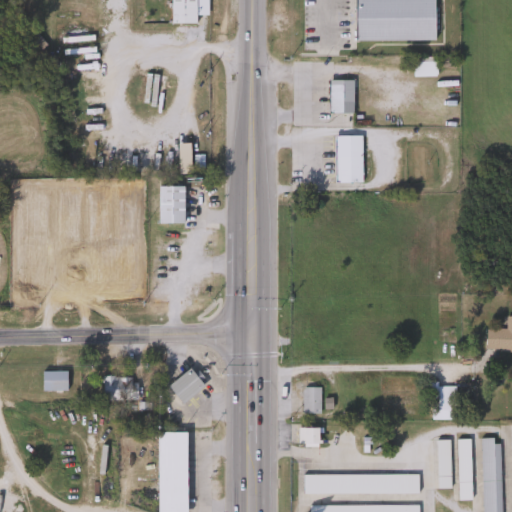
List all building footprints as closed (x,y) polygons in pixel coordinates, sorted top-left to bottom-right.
[(192,0),(192,23),(167,23),(167,0),(192,0)] [(329,10),(329,1),(320,1),(320,0),(347,0),(347,3),(338,3),(338,10),(329,10)] [(433,62),(432,76),(409,76),(410,62),(433,62)] [(350,80),(349,113),(325,113),(325,80),(350,80)] [(359,182),(331,182),(331,136),(359,136),(359,182)] [(156,224),(156,187),(180,187),(180,224),(156,224)] [(81,278),(81,271),(61,271),(61,255),(105,254),(105,243),(119,243),(120,278),(81,278)] [(511,317),(511,350),(483,351),(482,330),(502,329),(502,317),(511,317)] [(165,387),(175,378),(186,369),(201,387),(189,397),(179,404),(165,387)] [(63,372),(63,391),(38,391),(38,372),(63,372)] [(99,401),(99,377),(134,377),(134,401),(99,401)] [(317,387),(317,415),(299,415),(299,387),(317,387)] [(427,419),(427,387),(452,387),(452,419),(427,419)] [(316,444),(295,444),(295,429),(316,429),(316,444)] [(183,433),(183,511),(155,511),(155,433),(183,433)] [(467,439),(467,501),(454,501),(454,439),(467,439)] [(496,439),(496,511),(478,511),(478,439),(496,439)] [(433,489),(433,440),(446,440),(446,489),(433,489)] [(414,475),(414,495),(299,495),(299,475),(414,475)]
